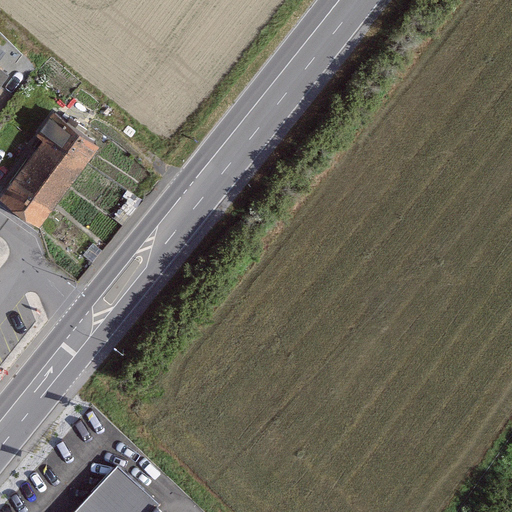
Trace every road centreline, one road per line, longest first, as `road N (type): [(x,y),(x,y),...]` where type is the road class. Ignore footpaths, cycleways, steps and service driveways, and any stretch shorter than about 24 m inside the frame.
road 1 (primary): [(352,0),(92,320)]
road 2 (primary): [(92,320),(0,431)]
road 3 (residential): [(92,320),(0,223)]
